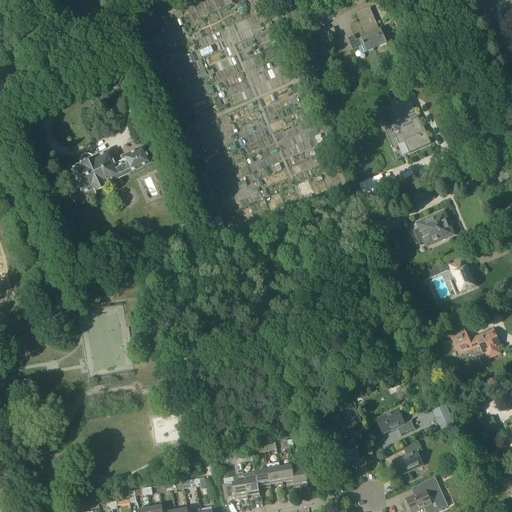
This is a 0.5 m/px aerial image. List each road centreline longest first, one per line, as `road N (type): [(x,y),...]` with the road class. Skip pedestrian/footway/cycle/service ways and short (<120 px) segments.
road 1 (residential): [(511,199),(426,0)]
road 2 (residential): [(374,511),(371,493),(263,511)]
